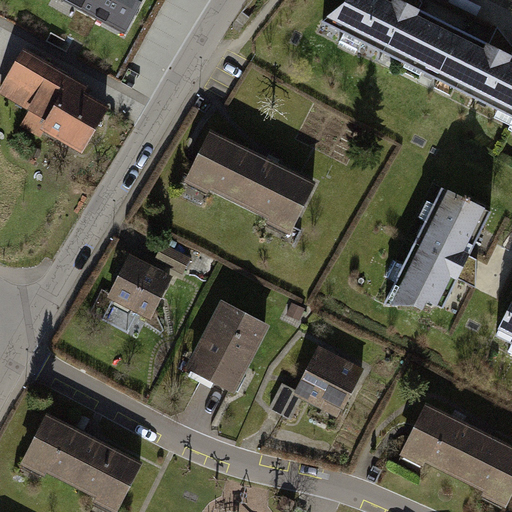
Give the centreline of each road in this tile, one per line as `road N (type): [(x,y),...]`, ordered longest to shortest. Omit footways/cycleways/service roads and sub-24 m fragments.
road 1 (residential): [(11,351),(393,511)]
road 2 (residential): [(31,322),(230,0)]
